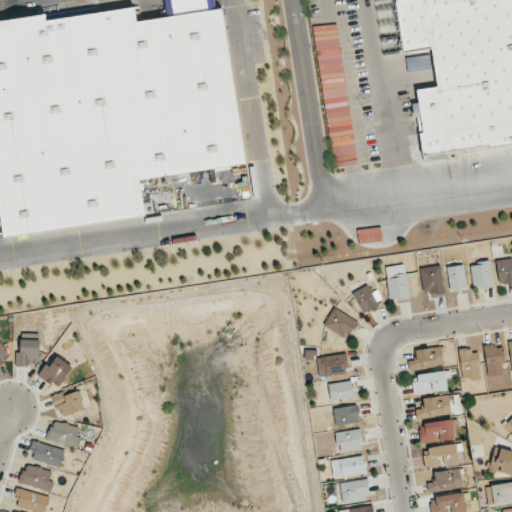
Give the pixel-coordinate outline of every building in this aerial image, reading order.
[(209,0),(211,10),(218,9),(242,164),(136,181),(142,217),(0,239),(0,19),(41,14),(42,21),(129,7),(132,22),(163,17),(160,0),(209,0)] [(511,0),(511,141),(420,156),(410,89),(434,86),(428,50),(399,54),(391,0),(511,0)] [(511,282),(511,257),(495,261),(500,285),(511,282)] [(489,261),(470,264),(474,288),(493,285),(489,261)] [(389,300),(409,298),(405,264),(385,266),(389,300)] [(421,268),(426,297),(445,294),(440,264),(421,268)] [(466,288),(464,265),(447,267),(449,290),(466,288)] [(379,306),(367,285),(352,293),(364,314),(379,306)] [(357,322),(334,307),(323,325),(346,339),(357,322)] [(0,363),(10,358),(0,339),(0,363)] [(39,340),(20,340),(20,352),(16,352),(15,366),(30,366),(30,362),(39,362),(39,340)] [(484,347),(487,378),(505,377),(502,345),(484,347)] [(414,349),(415,360),(408,361),(409,368),(443,366),(442,347),(414,349)] [(480,378),(477,349),(459,350),(462,380),(480,378)] [(319,377),(348,372),(345,353),(316,358),(319,377)] [(38,376),(58,389),(72,366),(56,356),(50,366),(45,364),(38,376)] [(411,377),(414,395),(447,389),(445,378),(450,377),(449,370),(411,377)] [(328,384),(331,401),(354,397),(351,380),(328,384)] [(59,418),(84,408),(78,391),(64,396),(63,392),(51,396),(59,418)] [(415,409),(416,419),(451,413),(448,394),(421,399),(423,408),(415,409)] [(333,409),(336,426),(360,422),(356,404),(333,409)] [(455,438),(453,427),(458,426),(457,418),(418,425),(421,443),(455,438)] [(78,447),(80,438),(77,437),(80,427),(52,421),(48,440),(78,447)] [(503,427),(511,435),(511,423),(509,421),(503,427)] [(337,432),(338,452),(362,450),(360,430),(337,432)] [(59,467),(65,450),(35,441),(29,458),(59,467)] [(461,443),(429,447),(429,455),(423,456),(425,466),(463,462),(461,443)] [(511,451),(494,447),(489,470),(511,474),(511,451)] [(331,460),(333,477),(366,473),(364,456),(331,460)] [(20,484),(52,490),(53,481),(50,480),(52,470),(24,465),(20,484)] [(434,472),(434,480),(426,481),(427,491),(462,488),(460,469),(434,472)] [(342,503),(369,501),(367,480),(340,482),(342,503)] [(511,482),(491,485),(493,504),(511,502),(511,482)] [(14,505),(39,511),(44,511),(49,497),(19,488),(14,505)] [(465,511),(464,493),(429,497),(430,511),(465,511)]
